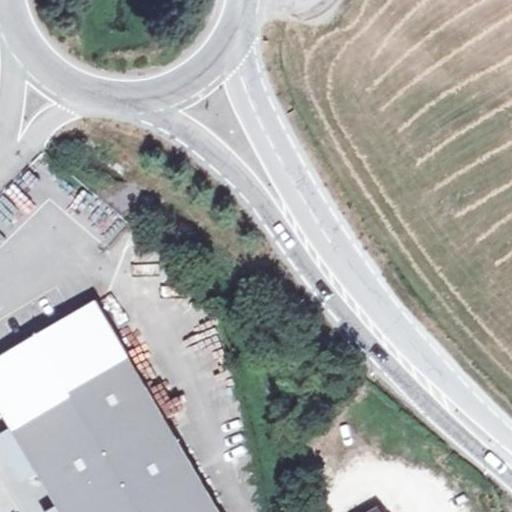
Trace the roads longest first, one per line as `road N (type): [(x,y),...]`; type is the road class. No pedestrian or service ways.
road 1 (secondary): [(142,100),(255,188),(356,335),(450,419),(511,459)]
road 2 (secondary): [(511,454),(372,294),(294,184),(256,114),(233,33)]
road 3 (unknown): [(0,281),(48,267),(76,270),(110,291),(139,323),(196,421),(217,488)]
road 4 (secondary): [(8,0),(26,48),(48,72),(76,90),(142,100)]
